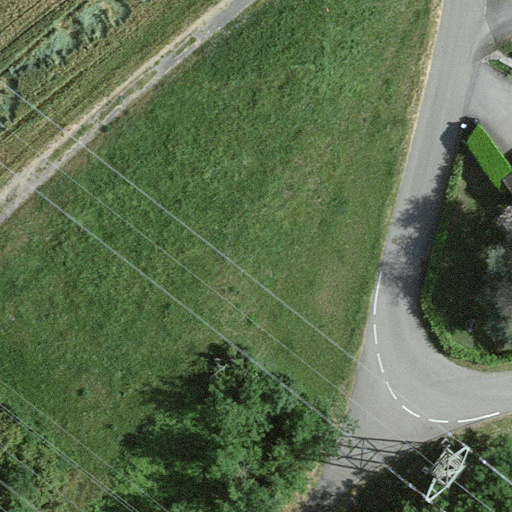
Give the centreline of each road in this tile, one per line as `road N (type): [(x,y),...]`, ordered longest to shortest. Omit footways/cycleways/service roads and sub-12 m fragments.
road 1 (unclassified): [(511,384),(423,379),(401,304),(409,232),(474,0)]
road 2 (track): [(0,210),(101,112),(244,0)]
